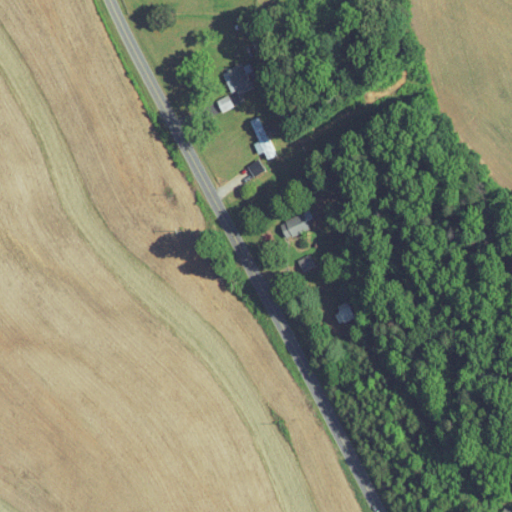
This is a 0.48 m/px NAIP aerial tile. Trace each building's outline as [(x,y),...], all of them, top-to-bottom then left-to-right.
[(239,80),(228,57),(209,66),(219,89),(239,80)] [(209,106),(221,100),(215,88),(203,95),(209,106)] [(245,135),(241,137),(245,148),(251,145),(254,153),(262,150),(247,110),(237,114),(245,135)] [(234,161),(242,169),(251,161),(243,153),(234,161)] [(266,217),(273,233),(297,222),(294,215),(299,212),(296,204),(266,217)] [(290,266),(303,260),(297,247),(284,253),(290,266)] [(328,317),(343,311),(335,295),(321,301),(328,317)] [(511,511),(511,504),(492,503),(491,511),(511,511)]
